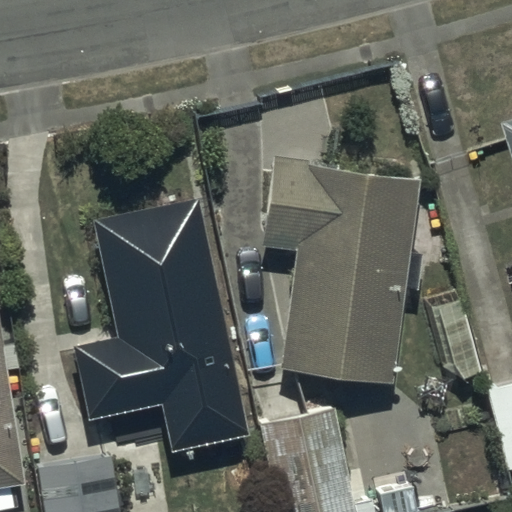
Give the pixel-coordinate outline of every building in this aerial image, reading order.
[(389,366),(404,247),(416,249),(423,197),(411,196),(416,162),(269,140),(259,231),(291,235),(277,350),(389,366)] [(115,321),(70,331),(84,403),(159,388),(167,434),(245,418),(195,183),(90,205),(115,321)] [(0,336),(0,493),(3,493),(4,492),(5,492),(6,491),(7,490),(8,489),(9,488),(9,487),(10,486),(11,485),(11,484),(12,484),(12,483),(12,482),(13,481),(13,480),(13,479),(14,478),(14,477),(14,476),(14,475),(14,474),(14,473),(14,472),(14,471),(14,470),(14,469),(14,468),(21,467),(0,336)] [(288,364),(250,373),(281,511),(350,511),(355,511),(328,392),(296,399),(288,364)] [(511,370),(484,378),(505,458),(511,455),(511,370)] [(117,511),(108,444),(34,455),(42,511),(117,511)]
